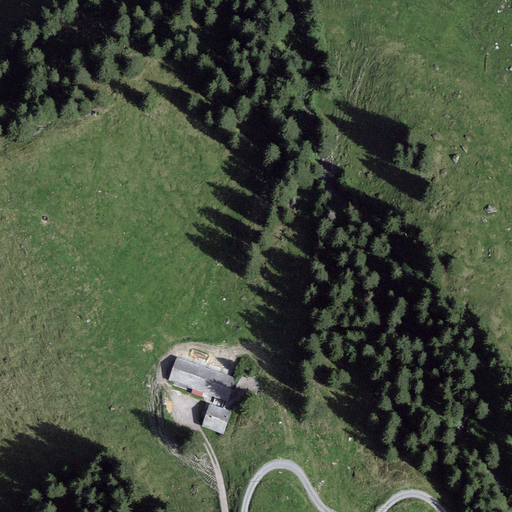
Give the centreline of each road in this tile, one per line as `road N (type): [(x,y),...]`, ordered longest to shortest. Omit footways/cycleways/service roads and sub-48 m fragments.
road 1 (track): [(329,511),(288,457),(256,480),(245,511)]
road 2 (track): [(229,511),(226,481),(182,399)]
